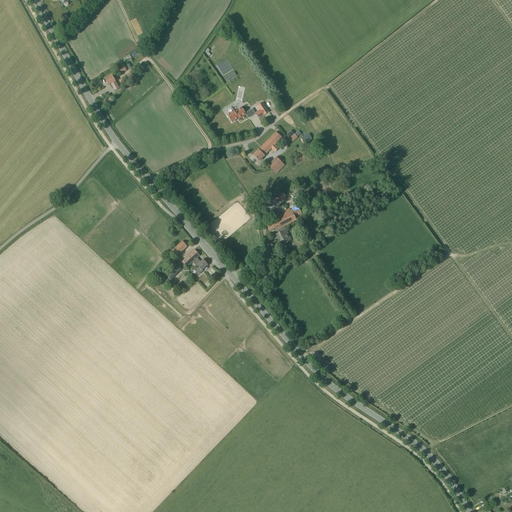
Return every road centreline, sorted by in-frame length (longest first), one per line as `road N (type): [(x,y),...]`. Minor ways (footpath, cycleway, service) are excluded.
road 1 (tertiary): [(467,511),(425,451),(307,364),(116,142)]
road 2 (tertiary): [(116,142),(33,0)]
road 3 (unclassified): [(0,248),(55,206),(116,142)]
road 4 (unknown): [(151,184),(275,121)]
